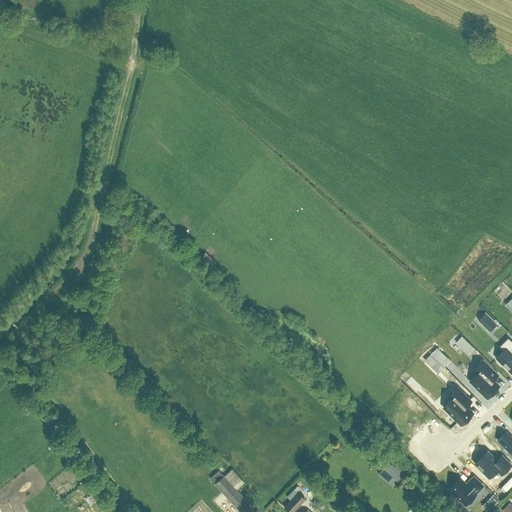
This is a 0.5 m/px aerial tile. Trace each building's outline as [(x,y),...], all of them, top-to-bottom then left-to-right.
[(503,350),(496,357),(511,373),(511,372),(511,340),(508,337),(499,346),(503,350)] [(477,373),(469,380),(487,398),(499,386),(493,380),(498,375),(483,359),(473,369),(477,373)] [(455,395),(443,407),(461,424),(473,412),(466,405),(471,400),(457,387),(452,392),(455,395)] [(511,437),(506,431),(498,440),(511,454),(511,437)] [(489,477),(497,469),(502,474),(511,465),(501,455),(496,460),(487,450),(475,463),(489,477)] [(388,473),(396,480),(400,475),(403,477),(408,471),(396,459),(391,465),(393,467),(388,473)] [(235,484),(241,478),(230,465),(224,471),(235,484)] [(249,511),(253,508),(232,484),(219,470),(210,478),(240,511),(249,511)] [(460,477),(449,489),(465,505),(476,493),(483,485),(473,476),(466,483),(460,477)] [(289,511),(292,511),(305,499),(298,492),(284,507),(289,511)] [(488,500),(493,505),(498,499),(493,494),(488,500)] [(499,511),(511,511),(511,506),(507,502),(498,511),(499,511)]
